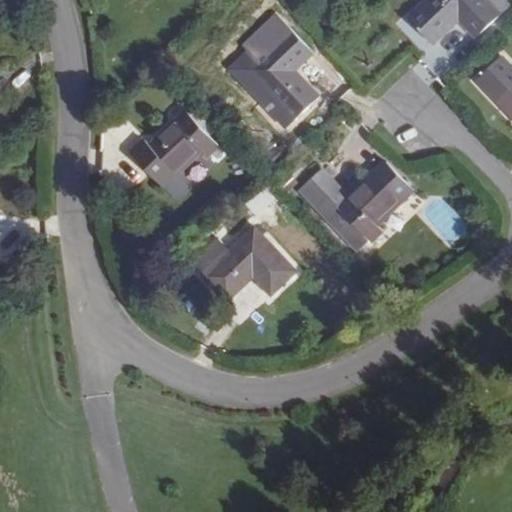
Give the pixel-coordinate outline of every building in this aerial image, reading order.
[(504,0),(429,0),(410,19),(436,44),(461,21),(477,38),(511,6),(504,0)] [(314,54),(290,30),(246,70),(296,121),(321,96),(296,71),(314,54)] [(511,66),(503,57),(478,80),(511,115),(511,66)] [(130,154),(164,188),(202,153),(208,158),(220,147),(194,119),(180,131),(174,125),(151,146),(145,139),(130,154)] [(383,231),(378,225),(414,191),(388,162),(348,198),(344,201),(339,195),(343,192),(322,169),(301,187),(358,251),(370,241),(383,231)] [(348,198),(343,192),(339,195),(344,201),(348,198)] [(272,296),(297,273),(255,228),(202,278),(228,304),(255,279),(272,296)]
